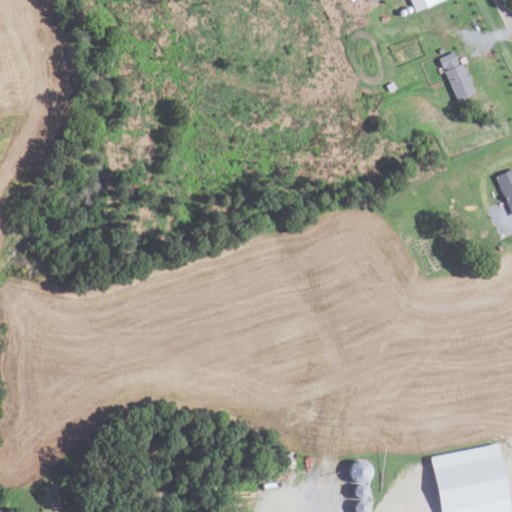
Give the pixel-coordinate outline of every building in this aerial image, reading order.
[(409,0),(414,11),(441,0),(409,0)] [(474,93),(461,63),(456,65),(451,53),(439,58),(456,100),(474,93)] [(395,88),(388,92),(384,86),(391,82),(395,88)] [(511,168),(494,176),(511,216),(511,168)] [(495,442),(509,509),(494,511),(439,511),(428,456),(495,442)] [(284,466),(284,451),(293,451),(293,466),(284,466)] [(352,461),(350,463),(348,467),(348,470),(349,474),(350,477),(353,480),(356,481),(360,481),(364,481),(367,479),(370,475),(371,472),(371,468),(369,464),(367,461),(363,459),(359,458),(356,459),(352,461)] [(356,485),(354,486),(353,488),(352,491),(353,493),(354,495),(356,497),(358,498),(360,498),(362,498),(365,497),(366,495),(367,492),(367,490),(366,488),(365,486),(363,484),(361,484),(358,484),(356,485)] [(357,501),(355,502),(354,504),(353,507),(354,509),(355,511),(366,511),(367,511),(368,508),(368,506),(367,504),(366,502),(364,500),(361,500),(359,500),(357,501)]
